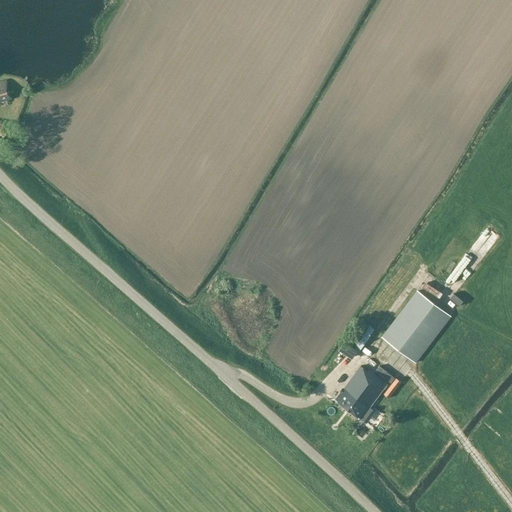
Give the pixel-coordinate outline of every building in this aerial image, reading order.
[(0,102),(10,99),(5,82),(0,83),(0,102)] [(0,136),(2,138),(9,129),(0,122),(0,136)] [(439,280),(458,251),(444,242),(425,271),(439,280)] [(449,279),(464,285),(478,253),(463,247),(449,279)] [(451,317),(417,291),(382,337),(415,363),(451,317)] [(360,354),(371,325),(360,321),(349,350),(360,354)] [(324,386),(349,363),(343,357),(318,380),(324,386)] [(396,371),(400,377),(409,371),(405,365),(396,371)] [(360,367),(335,401),(361,420),(387,385),(369,371),(367,372),(360,367)] [(396,380),(384,395),(390,399),(402,383),(396,380)]
